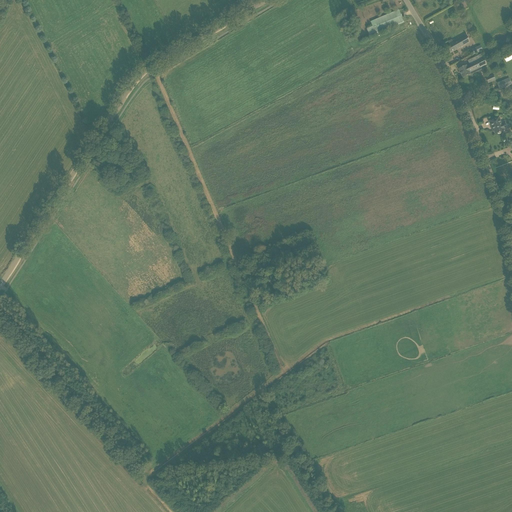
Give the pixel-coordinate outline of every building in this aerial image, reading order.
[(404,22),(399,10),(370,22),(372,27),(366,30),(370,37),(404,22)] [(450,45),(445,48),(448,54),(470,42),(466,36),(453,43),(451,40),(448,42),(450,45)] [(480,46),(471,50),(474,54),(483,50),(480,46)] [(463,78),(470,75),(469,73),(480,68),(481,70),(487,67),(481,54),(468,61),(470,65),(467,67),(466,66),(458,69),(463,78)] [(493,75),(486,78),(488,83),(495,80),(493,75)] [(498,83),(501,89),(511,84),(509,78),(498,83)] [(501,132),(502,131),(508,129),(505,122),(502,124),(499,117),(489,121),(493,130),(494,130),(495,134),(497,133),(498,134),(499,134),(501,134),(501,133),(501,132)]
